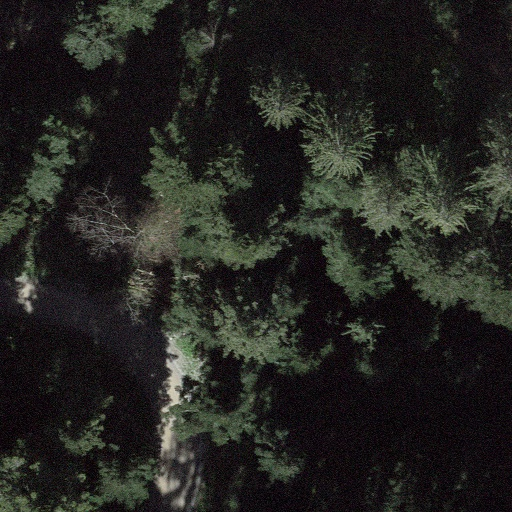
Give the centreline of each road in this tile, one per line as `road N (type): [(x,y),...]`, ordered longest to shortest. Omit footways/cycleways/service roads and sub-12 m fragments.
road 1 (track): [(166,511),(178,481),(179,438),(172,395),(143,354),(97,325),(0,305)]
road 2 (track): [(410,0),(511,106)]
